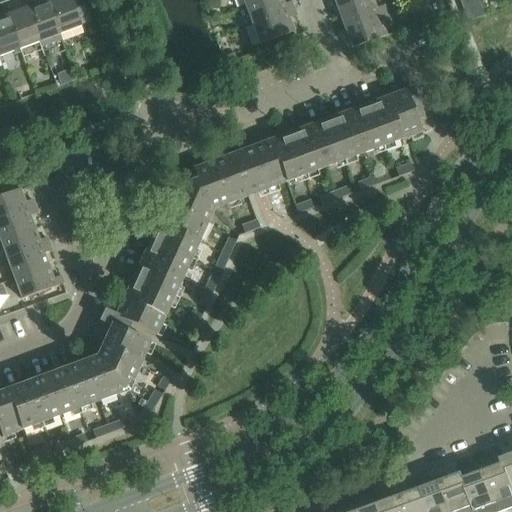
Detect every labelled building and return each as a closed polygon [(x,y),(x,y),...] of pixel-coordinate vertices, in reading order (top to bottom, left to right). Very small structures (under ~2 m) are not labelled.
[(70,0),(48,0),(46,1),(61,40),(83,33),(70,0)] [(281,0),(261,0),(245,6),(252,25),(294,10),(292,3),(284,6),(281,0)] [(333,0),(334,3),(331,4),(334,11),(365,0),(333,0)] [(371,0),(365,0),(334,11),(337,19),(340,18),(344,29),(386,14),(383,8),(375,10),(371,0)] [(461,0),(470,21),(487,14),(481,0),(461,0)] [(61,40),(46,1),(26,8),(39,43),(41,48),(61,40)] [(26,8),(6,16),(19,50),(39,43),(26,8)] [(297,17),(294,10),(252,25),(260,45),(293,33),(289,20),(297,17)] [(349,51),(385,37),(380,24),(388,21),(386,14),(344,29),(348,41),(345,42),(349,51)] [(0,17),(0,56),(19,50),(6,16),(0,17)] [(406,98),(380,108),(393,144),(421,134),(417,122),(423,120),(412,90),(403,93),(406,98)] [(380,108),(361,115),(374,151),(393,144),(380,108)] [(361,115),(342,122),(355,158),(374,151),(361,115)] [(342,122),(323,129),(336,165),(355,158),(342,122)] [(323,129),(304,136),(317,172),(336,165),(323,129)] [(304,136),(284,143),(298,179),(317,172),(304,136)] [(278,186),(298,179),(284,143),(265,151),(246,157),(214,169),(228,205),(260,194),(278,186)] [(413,173),(410,166),(395,171),(397,179),(413,173)] [(196,182),(191,187),(213,210),(228,205),(214,169),(194,176),(196,182)] [(359,193),(389,182),(386,174),(357,185),(359,193)] [(181,189),(172,208),(207,224),(213,210),(191,187),(185,191),(181,189)] [(321,207),(351,196),(348,188),(318,199),(321,207)] [(0,219),(34,207),(32,201),(24,203),(19,190),(0,197),(0,219)] [(295,208),(298,215),(313,210),(310,202),(295,208)] [(34,207),(0,219),(0,242),(34,229),(29,217),(37,214),(34,207)] [(172,208),(164,227),(198,243),(207,224),(172,208)] [(259,230),(256,222),(241,228),(243,235),(259,230)] [(164,227),(155,245),(189,262),(198,243),(164,227)] [(34,229),(0,242),(7,261),(48,246),(46,239),(38,242),(34,229)] [(222,272),(236,243),(229,239),(215,268),(222,272)] [(147,264),(181,280),(189,262),(155,245),(147,264)] [(48,246),(7,261),(14,280),(48,267),(43,255),(51,252),(48,246)] [(147,264),(138,282),(172,298),(181,280),(147,264)] [(48,267),(14,280),(22,300),(63,285),(60,277),(52,280),(48,267)] [(206,309),(219,280),(212,277),(198,305),(206,309)] [(138,282),(129,301),(164,317),(172,298),(138,282)] [(115,330),(107,348),(141,363),(150,343),(126,333),(130,325),(155,336),(164,317),(129,301),(124,312),(117,309),(117,310),(118,311),(115,316),(104,311),(99,323),(115,330)] [(195,313),(188,328),(195,331),(202,317),(195,313)] [(107,348),(100,363),(122,386),(128,381),(131,382),(141,363),(107,348)] [(100,363),(85,368),(98,403),(118,395),(117,391),(122,386),(100,363)] [(85,368),(66,375),(79,410),(98,403),(85,368)] [(66,375),(47,382),(60,417),(79,410),(66,375)] [(173,379),(166,375),(158,388),(164,393),(173,379)] [(47,382),(28,389),(41,424),(60,417),(47,382)] [(28,389),(8,396),(21,431),(41,424),(28,389)] [(146,421),(162,396),(155,392),(141,414),(126,420),(129,427),(146,421)] [(0,434),(2,438),(21,431),(8,396),(0,399),(0,434)] [(95,440),(125,429),(122,421),(92,432),(95,440)] [(57,454),(86,443),(84,435),(54,446),(57,454)] [(33,462),(48,457),(45,449),(30,455),(33,462)] [(511,487),(511,449),(510,450),(511,456),(500,460),(502,465),(504,464),(511,487)] [(491,463),(482,467),(498,511),(503,511),(511,509),(511,487),(504,464),(502,465),(493,468),(491,463)] [(498,511),(482,467),(472,471),(473,476),(464,479),(463,479),(473,507),(472,507),(473,511),(498,511)] [(449,473),(439,477),(452,511),(473,511),(472,507),(473,507),(463,479),(464,479),(462,474),(451,478),(449,473)] [(452,511),(439,477),(429,481),(431,486),(420,490),(428,511),(452,511)] [(408,488),(398,492),(405,511),(428,511),(420,490),(410,493),(408,488)] [(380,505),(382,511),(405,511),(398,492),(388,496),(390,501),(380,505)] [(367,503),(358,507),(359,511),(382,511),(380,505),(369,508),(367,503)]
